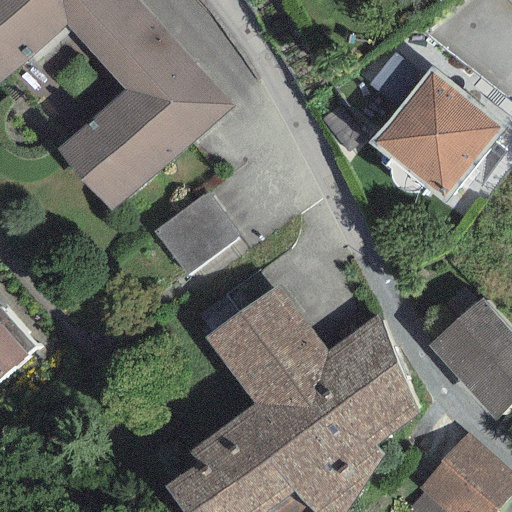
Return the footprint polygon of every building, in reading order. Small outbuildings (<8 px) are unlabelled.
[(231,108),(134,0),(0,0),(0,83),(66,25),(124,90),(57,150),(113,213),(231,108)] [(501,129),(429,69),(368,143),(441,203),(501,129)] [(204,194),(153,231),(185,274),(236,237),(204,194)] [(279,286),(204,337),(253,406),(188,454),(197,465),(163,485),(182,511),(302,511),(307,508),(310,511),(346,511),(384,455),(377,447),(417,415),(380,312),(324,352),(279,286)] [(511,333),(479,298),(427,345),(496,420),(511,404),(511,333)] [(0,380),(27,356),(26,354),(35,348),(6,314),(0,308),(0,380)] [(496,511),(511,493),(511,473),(465,435),(420,490),(423,493),(409,510),(411,511),(496,511)]
